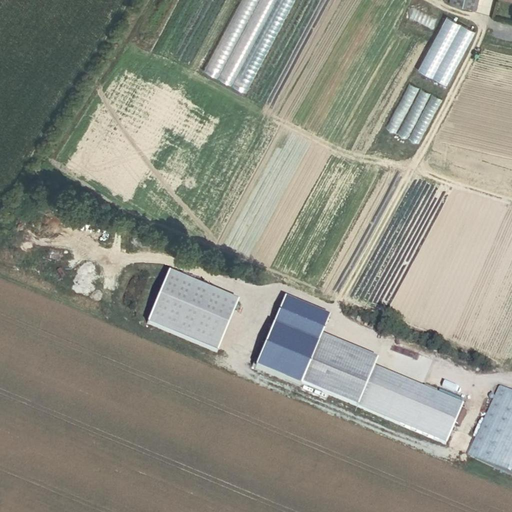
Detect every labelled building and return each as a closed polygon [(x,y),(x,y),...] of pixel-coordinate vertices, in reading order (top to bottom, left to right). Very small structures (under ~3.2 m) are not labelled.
[(298,0),(240,0),(203,70),(248,94),(298,0)] [(477,8),(479,0),(450,0),(450,1),(477,8)] [(433,77),(462,24),(448,17),(420,70),(433,77)] [(447,85),(475,31),(462,24),(433,77),(447,85)] [(357,407),(373,369),(377,361),(321,337),(301,383),(357,407)] [(462,407),(373,369),(357,407),(446,445),(462,407)] [(511,476),(511,393),(499,387),(467,456),(511,476)]
